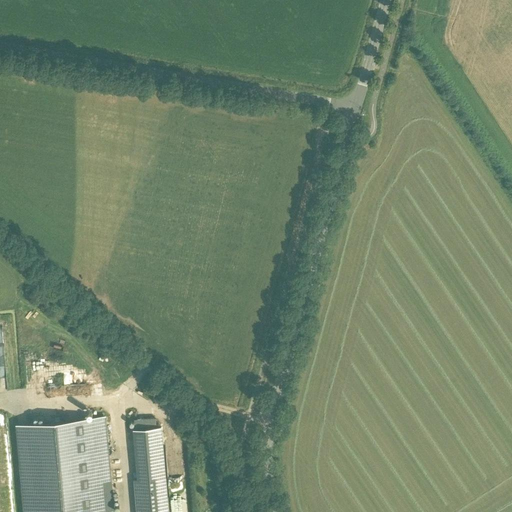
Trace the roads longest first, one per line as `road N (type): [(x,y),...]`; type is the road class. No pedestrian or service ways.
road 1 (tertiary): [(269,511),(262,463),(268,414),(356,110)]
road 2 (tertiary): [(0,49),(356,110)]
